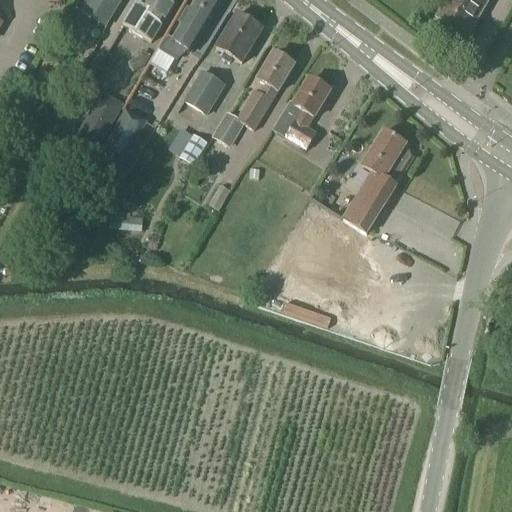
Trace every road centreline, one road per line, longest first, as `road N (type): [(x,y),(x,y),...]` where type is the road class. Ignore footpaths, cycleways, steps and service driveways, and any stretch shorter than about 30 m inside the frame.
road 1 (unclassified): [(427,511),(472,283),(511,184)]
road 2 (secondary): [(457,124),(300,0)]
